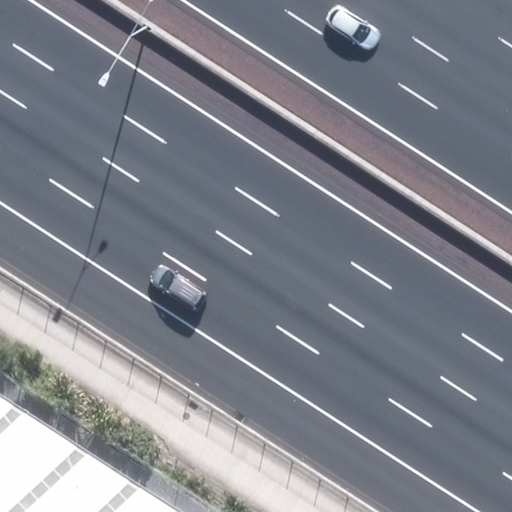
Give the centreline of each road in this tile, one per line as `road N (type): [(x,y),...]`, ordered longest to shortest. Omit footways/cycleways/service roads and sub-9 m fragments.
road 1 (motorway): [(511,421),(0,89)]
road 2 (motorway): [(360,0),(511,98)]
